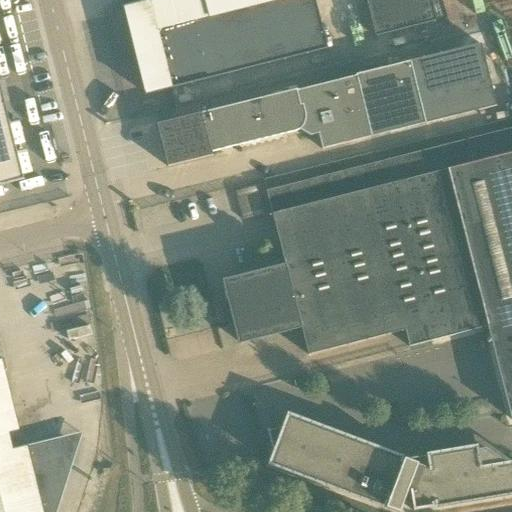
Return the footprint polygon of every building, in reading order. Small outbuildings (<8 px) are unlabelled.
[(209,79),(327,49),(314,0),(156,0),(124,8),(131,35),(194,19),(209,79)] [(365,0),(375,37),(436,22),(430,0),(365,0)] [(146,95),(209,79),(194,19),(131,35),(146,95)] [(323,149),(496,106),(480,43),(355,75),(355,76),(297,91),(297,90),(162,124),(174,172),(214,162),(212,153),(301,131),(309,136),(320,133),(323,149)] [(0,185),(22,180),(0,89),(0,185)] [(511,128),(467,140),(440,147),(485,328),(487,328),(511,420),(511,419),(511,128)] [(485,328),(440,147),(362,167),(404,331),(405,331),(409,347),(485,328)] [(404,331),(362,167),(265,192),(284,266),(222,281),(238,345),(300,329),(307,356),(404,331)] [(243,211),(261,206),(256,186),(238,191),(243,211)] [(0,511),(44,511),(33,464),(26,465),(22,449),(22,448),(11,450),(7,432),(18,430),(4,374),(7,370),(2,367),(0,356),(0,511)] [(395,511),(399,511),(403,503),(417,465),(417,464),(404,460),(403,462),(400,460),(400,458),(288,416),(284,427),(269,431),(268,430),(267,431),(274,458),(277,457),(287,461),(284,468),(270,463),(270,465),(382,507),(383,505),(386,506),(386,508),(395,511)] [(511,492),(508,494),(506,484),(511,483),(511,468),(485,449),(476,450),(475,448),(428,456),(429,461),(420,458),(419,457),(419,458),(417,464),(417,465),(403,503),(412,507),(413,511),(433,508),(433,506),(436,505),(436,507),(511,494),(511,492)]
